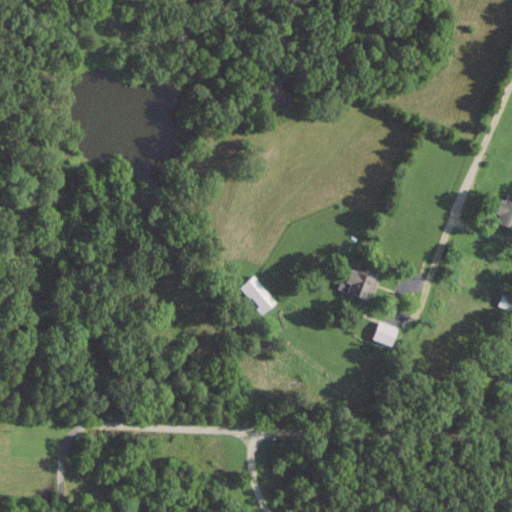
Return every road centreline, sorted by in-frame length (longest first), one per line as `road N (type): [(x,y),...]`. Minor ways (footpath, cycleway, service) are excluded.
road 1 (residential): [(95,424),(251,437),(511,440)]
road 2 (residential): [(511,74),(421,305)]
